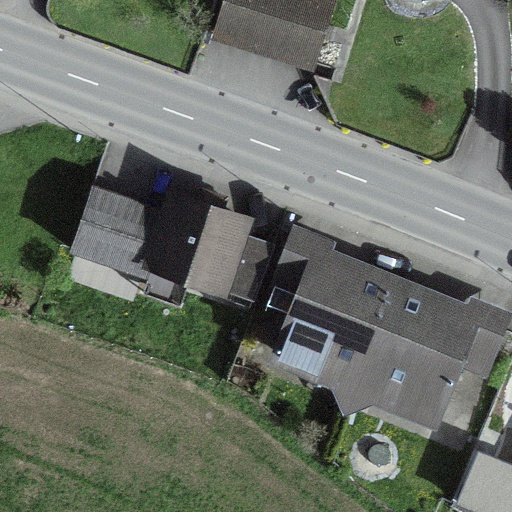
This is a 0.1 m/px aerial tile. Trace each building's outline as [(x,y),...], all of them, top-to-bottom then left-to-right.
[(309,60),(327,0),(225,0),(216,31),(309,60)] [(173,195),(166,218),(151,263),(254,298),(278,231),(220,211),(224,197),(202,190),(198,204),(173,195)] [(147,274),(151,263),(166,218),(90,192),(70,248),(147,274)] [(300,300),(279,354),(355,385),(394,287),(290,245),(273,289),(300,300)] [(481,373),(499,329),(394,287),(355,385),(432,416),(449,373),(455,376),(460,364),(481,373)]
